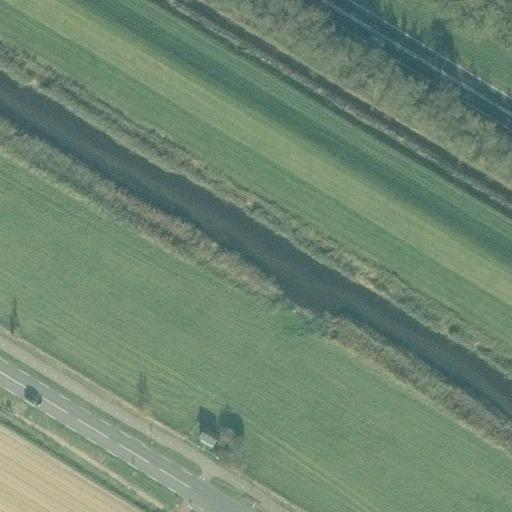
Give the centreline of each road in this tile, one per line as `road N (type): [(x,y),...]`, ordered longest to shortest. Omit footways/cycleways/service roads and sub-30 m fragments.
road 1 (tertiary): [(228,511),(0,373)]
road 2 (primary): [(511,116),(321,0)]
